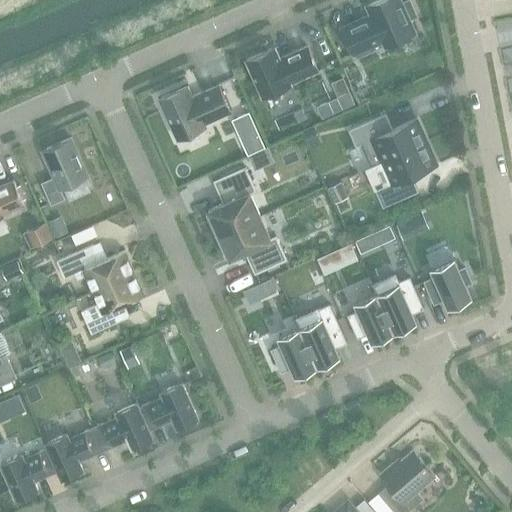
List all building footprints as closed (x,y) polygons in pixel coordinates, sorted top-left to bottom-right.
[(364,17),(342,27),(353,53),(355,53),(356,56),(373,48),(372,45),(382,40),(385,45),(415,32),(409,19),(416,15),(409,0),(407,0),(402,3),(400,0),(378,0),(367,5),(372,17),(365,20),(364,17)] [(245,59),(262,96),(291,83),(291,82),(318,70),(307,45),(279,57),(275,46),(245,59)] [(330,108),(365,90),(351,64),(316,82),(330,108)] [(449,89),(444,75),(422,81),(426,95),(449,89)] [(188,85),(159,98),(177,138),(206,125),(205,122),(230,111),(218,84),(192,96),(188,85)] [(376,117),(349,129),(356,146),(361,143),(371,165),(381,161),(427,141),(416,118),(383,133),(376,117)] [(41,182),(51,204),(65,198),(60,187),(88,175),(71,137),(42,150),(54,176),(41,182)] [(391,183),(375,190),(383,206),(410,194),(403,178),(437,164),(427,141),(381,161),(391,183)] [(210,213),(206,214),(215,235),(264,213),(253,190),(259,188),(249,165),(214,180),(224,202),(208,209),(210,213)] [(426,190),(443,185),(441,175),(423,180),(426,190)] [(14,179),(0,185),(0,218),(4,216),(3,214),(25,204),(14,179)] [(264,213),(215,235),(224,255),(228,254),(230,257),(245,250),(255,272),(290,257),(279,234),(274,236),(264,213)] [(33,228),(40,243),(51,238),(45,223),(33,228)] [(93,290),(134,272),(124,250),(100,260),(93,243),(56,260),(64,277),(74,272),(77,278),(86,274),(93,290)] [(431,268),(434,275),(423,280),(433,303),(445,298),(448,306),(471,296),(466,284),(471,282),(465,267),(459,269),(454,258),(431,268)] [(134,272),(93,290),(98,302),(81,310),(91,332),(121,319),(115,306),(144,294),(134,272)] [(395,274),(372,284),(376,293),(377,292),(394,330),(415,320),(412,313),(423,308),(409,276),(398,281),(395,274)] [(358,309),(347,314),(357,337),(368,332),(372,340),(394,330),(377,292),(376,293),(355,302),(358,309)] [(319,308),(295,318),(299,327),(300,326),(317,364),(339,354),(336,347),(347,342),(333,310),(330,303),(319,308)] [(281,344),(270,349),(281,372),(292,367),(295,374),(317,364),(300,326),(299,327),(278,336),(281,344)] [(0,331),(0,382),(16,376),(6,355),(10,353),(0,331)] [(79,353),(85,370),(127,356),(121,339),(79,353)] [(139,406),(148,428),(172,417),(177,427),(198,418),(182,382),(160,391),(163,396),(139,406)] [(30,388),(0,394),(0,411),(34,404),(30,388)] [(93,427),(103,448),(127,438),(132,447),(153,438),(148,428),(139,406),(137,402),(115,411),(118,416),(93,427)] [(78,459),(103,448),(93,427),(69,438),(67,433),(45,442),(48,447),(57,469),(62,479),(83,469),(78,459)] [(33,479),(57,469),(48,447),(24,458),(22,453),(1,462),(17,499),(38,489),(33,479)] [(417,490),(435,474),(413,449),(395,464),(393,462),(379,473),(388,483),(378,492),(395,511),(405,511),(423,497),(417,490)] [(358,511),(348,500),(333,511),(358,511)]
